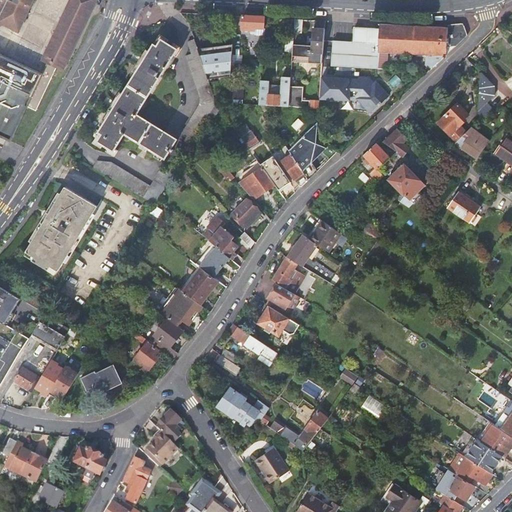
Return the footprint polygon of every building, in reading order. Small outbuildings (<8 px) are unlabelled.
[(20,32),(33,0),(0,0),(0,24),(3,26),(3,25),(4,25),(5,25),(6,25),(7,25),(20,32)] [(70,0),(47,51),(43,60),(63,69),(94,0),(70,0)] [(259,17),(244,16),(243,30),(256,31),(256,28),(265,29),(266,20),(266,17),(259,17)] [(296,19),(295,33),(303,33),(304,20),(296,19)] [(322,63),(323,61),(325,21),(316,20),(316,29),(315,29),(313,46),(301,45),(294,45),(293,62),(322,63)] [(377,68),(378,62),(380,62),(381,52),(429,54),(429,58),(431,58),(432,62),(433,64),(430,67),(432,69),(434,67),(448,54),(467,36),(463,24),(450,26),(447,28),(435,28),(380,24),(380,29),(355,27),(354,42),(333,40),(331,65),(377,68)] [(125,134),(165,159),(170,151),(172,153),(174,150),(171,149),(177,140),(137,115),(178,50),(162,40),(158,47),(154,45),(121,98),(99,133),(102,135),(98,142),(114,152),(125,134)] [(215,106),(216,102),(195,40),(189,42),(193,54),(187,56),(201,97),(200,105),(183,133),(188,136),(182,147),(188,151),(198,134),(208,117),(215,106)] [(234,46),(199,51),(209,80),(232,76),(234,47),(234,46)] [(0,136),(10,141),(42,73),(0,53),(0,136)] [(481,73),(481,74),(477,115),(480,118),(486,123),(497,111),(488,103),(495,96),(494,86),(481,73)] [(260,105),(290,106),(291,87),(292,83),(292,78),(283,77),(282,95),(270,95),(271,81),(262,80),(261,94),(261,99),(260,105)] [(321,78),(320,98),(349,99),(349,98),(358,98),(371,112),(378,106),(379,107),(383,103),(382,103),(389,96),(376,83),(372,86),(367,81),(348,79),(321,78)] [(281,92),(281,82),(271,81),(271,91),(281,92)] [(311,108),(319,108),(320,100),(312,100),(303,100),(304,87),(291,87),(290,106),(311,108)] [(438,123),(456,143),(459,141),(466,133),(460,126),(466,121),(464,119),(468,115),(458,104),(438,123)] [(473,136),(476,132),(480,127),(475,123),(466,133),(459,141),(466,146),(463,149),(478,158),(488,143),(490,141),(481,135),(481,136),(478,139),(473,136)] [(239,133),(243,138),(251,133),(246,125),(238,131),(239,133)] [(304,172),(327,148),(317,143),(318,129),(318,127),(292,154),(304,172)] [(280,136),(275,128),(270,131),(275,139),(280,136)] [(406,139),(397,129),(385,141),(384,142),(398,152),(404,156),(409,148),(403,144),(406,139)] [(251,133),(243,138),(252,151),(261,145),(252,132),(251,133)] [(510,160),(511,161),(511,140),(506,137),(504,140),(503,139),(502,141),(503,142),(497,151),(510,160)] [(378,169),(391,157),(377,143),(364,155),(368,159),(371,162),(377,169),(378,169)] [(295,180),(305,174),(304,172),(292,154),(282,160),(295,180)] [(511,175),(511,173),(511,161),(510,160),(503,170),(511,175)] [(94,168),(156,205),(159,199),(160,199),(160,198),(179,166),(173,162),(166,173),(161,170),(151,186),(112,163),(97,162),(94,168)] [(242,174),(246,180),(264,168),(260,162),(242,174)] [(277,162),(265,170),(267,172),(280,190),(291,182),(277,162)] [(407,196),(414,203),(421,196),(419,193),(426,186),(405,164),(388,180),(402,194),(405,197),(407,196)] [(228,179),(232,175),(224,165),(220,169),(228,179)] [(254,200),(276,185),(271,178),(267,172),(265,170),(264,168),(246,180),(240,184),(249,195),(254,200)] [(371,175),(379,183),(384,176),(378,169),(377,169),(371,175)] [(50,266),(59,271),(97,206),(65,187),(26,252),(34,257),(32,261),(48,270),(50,266)] [(468,194),(461,190),(449,207),(471,222),(481,207),(466,197),(468,194)] [(236,218),(235,219),(239,224),(241,222),(245,226),(248,224),(249,226),(251,225),(262,214),(248,199),(233,214),(236,218)] [(231,258),(232,259),(237,254),(235,252),(233,250),(237,245),(233,241),(236,238),(228,231),(226,228),(225,229),(223,227),(226,223),(217,216),(208,227),(209,229),(204,236),(214,244),(231,258)] [(342,234),(323,221),(310,240),(317,245),(329,254),(342,234)] [(370,253),(382,233),(383,232),(372,225),(364,238),(367,240),(362,247),(370,253)] [(241,237),(251,248),(255,242),(246,232),(244,233),(241,237)] [(304,236),(289,258),(299,264),(312,272),(317,275),(335,286),(340,277),(308,258),(317,245),(310,240),(304,236)] [(202,269),(214,277),(231,258),(214,244),(196,264),(202,269)] [(378,244),(371,254),(376,257),(383,247),(378,244)] [(296,270),(299,264),(289,258),(287,257),(272,281),(276,283),(279,285),(295,294),(307,276),(296,270)] [(184,292),(201,305),(219,281),(214,277),(202,269),(184,292)] [(117,280),(113,277),(108,285),(113,288),(117,280)] [(295,294),(279,285),(270,300),(268,305),(270,306),(288,318),(301,298),(295,294)] [(20,299),(0,286),(0,321),(5,324),(20,299)] [(180,289),(161,312),(161,313),(179,326),(183,321),(188,325),(203,307),(201,305),(184,292),(180,289)] [(40,310),(27,303),(23,309),(36,317),(40,310)] [(300,325),(289,319),(288,318),(270,306),(259,323),(278,335),(282,330),(290,335),(294,334),(300,325)] [(94,310),(89,318),(93,321),(98,313),(94,310)] [(30,339),(24,348),(31,352),(39,338),(58,349),(71,329),(45,314),(30,339)] [(164,350),(163,351),(173,359),(178,353),(171,347),(183,331),(167,319),(154,336),(167,345),(165,348),(162,346),(161,348),(164,350)] [(232,336),(260,354),(271,361),(277,353),(234,324),(229,329),(234,332),(232,336)] [(138,360),(133,368),(145,376),(163,353),(148,342),(149,340),(139,333),(136,336),(146,344),(135,358),(138,360)] [(379,348),(374,354),(379,358),(384,351),(379,348)] [(226,349),(222,355),(234,363),(238,357),(226,349)] [(236,376),(241,368),(234,363),(222,355),(220,354),(215,362),(236,376)] [(268,365),(271,361),(260,354),(257,358),(268,365)] [(59,364),(52,359),(41,378),(36,387),(42,391),(41,392),(48,396),(49,394),(64,369),(58,365),(59,364)] [(72,370),(66,366),(64,369),(49,394),(56,398),(57,395),(64,399),(80,371),(74,367),(72,370)] [(98,394),(122,382),(114,366),(96,375),(95,373),(82,379),(88,391),(95,388),(98,394)] [(36,387),(41,378),(23,368),(15,381),(33,392),(36,387)] [(340,377),(351,384),(356,377),(345,369),(340,377)] [(29,390),(15,382),(12,387),(26,395),(29,390)] [(245,398),(246,397),(241,393),(240,395),(231,388),(217,407),(234,418),(234,417),(242,422),(241,423),(245,426),(247,424),(248,424),(248,423),(251,426),(258,417),(262,421),(265,415),(270,408),(259,400),(255,406),(253,408),(244,402),(246,400),(246,399),(245,398)] [(369,395),(364,407),(380,414),(385,401),(369,395)] [(511,409),(502,423),(511,430),(511,409)] [(162,432),(174,444),(182,435),(178,432),(181,429),(176,425),(181,420),(171,411),(159,424),(160,425),(158,428),(160,430),(162,432)] [(300,437),(286,427),(284,429),(282,428),(278,434),(303,451),(319,428),(327,418),(319,412),(300,437)] [(265,415),(262,421),(261,422),(265,425),(270,418),(265,415)] [(284,429),(286,427),(277,420),(271,429),(278,434),(282,428),(284,429)] [(489,433),(482,443),(503,457),(505,458),(511,446),(511,437),(492,424),(487,432),(489,433)] [(253,431),(249,428),(246,428),(239,438),(245,442),(253,431)] [(162,432),(155,439),(157,441),(155,443),(148,450),(163,465),(179,449),(174,444),(162,432)] [(474,437),(463,454),(467,458),(478,441),(474,437)] [(10,456),(17,442),(10,438),(3,452),(10,456)] [(492,474),(503,457),(482,443),(478,441),(467,458),(492,474)] [(24,445),(17,442),(10,456),(5,466),(37,482),(48,461),(22,448),(24,445)] [(86,468),(94,452),(87,449),(86,452),(77,447),(70,460),(86,468)] [(264,474),(270,482),(289,470),(274,447),(255,459),(260,467),(264,474)] [(103,457),(94,452),(86,468),(83,475),(92,479),(95,473),(100,475),(107,462),(102,459),(103,457)] [(145,463),(135,458),(124,483),(130,486),(130,488),(132,489),(127,500),(136,504),(151,471),(143,468),(145,463)] [(492,474),(467,458),(461,468),(453,463),(449,469),(459,476),(469,482),(473,476),(483,483),(485,480),(487,482),(492,474)] [(447,472),(436,488),(461,504),(464,498),(467,500),(475,487),(469,482),(459,476),(457,478),(447,472)] [(230,511),(232,510),(225,505),(224,506),(215,500),(219,494),(210,487),(212,484),(210,483),(209,483),(204,480),(196,490),(194,488),(189,495),(193,498),(188,504),(194,509),(191,511),(230,511)] [(176,496),(177,497),(179,495),(184,490),(175,481),(169,488),(176,496)] [(42,501),(56,508),(63,493),(46,484),(38,499),(42,501)] [(387,511),(416,511),(422,502),(394,484),(381,503),(384,505),(385,504),(390,508),(387,511)] [(461,504),(436,488),(429,499),(442,507),(444,504),(452,509),(456,511),(459,511),(463,506),(461,504)] [(295,511),(336,511),(340,506),(332,501),(330,505),(309,492),(301,505),(295,511)] [(138,511),(127,505),(125,510),(114,503),(108,511),(138,511)]
